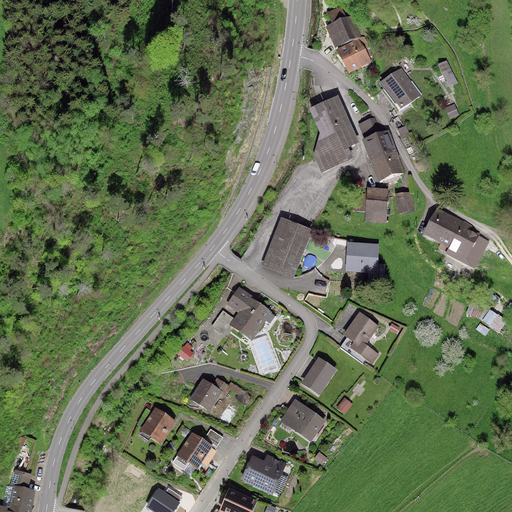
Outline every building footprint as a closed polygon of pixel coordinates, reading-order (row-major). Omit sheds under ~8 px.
[(351,17),(329,26),(349,71),(371,61),(351,17)] [(447,61),(439,65),(449,86),(457,82),(447,61)] [(401,69),(383,82),(401,107),(419,94),(401,69)] [(338,97),(311,109),(322,133),(315,154),(322,170),(352,158),(346,146),(357,141),(338,97)] [(364,140),(379,180),(403,170),(388,131),(364,140)] [(388,190),(368,189),(366,221),(386,222),(388,190)] [(411,193),(397,194),(399,212),(414,210),(411,193)] [(438,209),(425,233),(451,247),(448,253),(474,266),(487,242),(468,231),(471,226),(438,209)] [(282,219),(264,265),(293,276),(311,230),(282,219)] [(378,245),(349,243),(347,270),(376,272),(378,245)] [(223,312),(213,327),(226,336),(233,326),(252,338),(270,312),(238,290),(228,304),(240,312),(234,320),(223,312)] [(360,313),(345,334),(355,341),(351,347),(372,363),(378,354),(365,344),(378,326),(360,313)] [(338,371),(322,360),(304,386),(320,397),(338,371)] [(199,376),(187,401),(209,412),(216,396),(225,401),(234,384),(217,376),(214,384),(199,376)] [(282,420),(311,440),(324,421),(295,400),(282,420)] [(154,407),(135,435),(156,448),(175,420),(154,407)] [(184,431),(169,454),(200,475),(221,443),(206,434),(201,442),(184,431)] [(253,457),(243,479),(272,492),(285,464),(268,457),(265,462),(253,457)] [(0,507),(0,511),(28,511),(35,491),(26,489),(30,475),(16,471),(5,509),(0,507)] [(172,511),(179,503),(159,489),(147,506),(155,511),(172,511)] [(235,491),(224,511),(257,511),(261,503),(235,491)]
